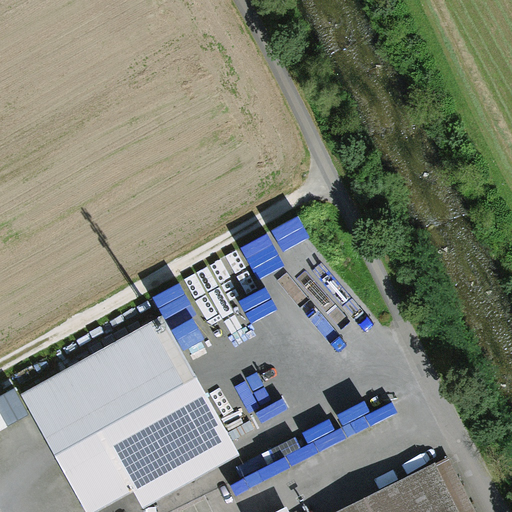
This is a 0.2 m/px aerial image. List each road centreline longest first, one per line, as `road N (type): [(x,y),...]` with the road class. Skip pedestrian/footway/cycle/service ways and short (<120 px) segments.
road 1 (unclassified): [(238,0),(487,511)]
road 2 (track): [(0,363),(331,178)]
